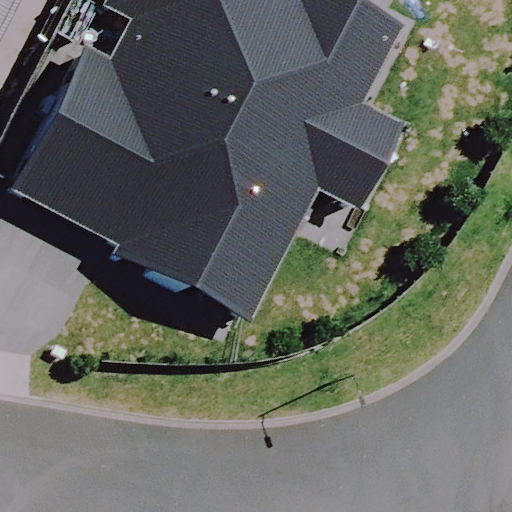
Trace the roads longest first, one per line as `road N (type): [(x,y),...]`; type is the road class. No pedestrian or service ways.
road 1 (residential): [(511,335),(470,414),(407,489),(358,511)]
road 2 (residential): [(214,511),(0,470)]
